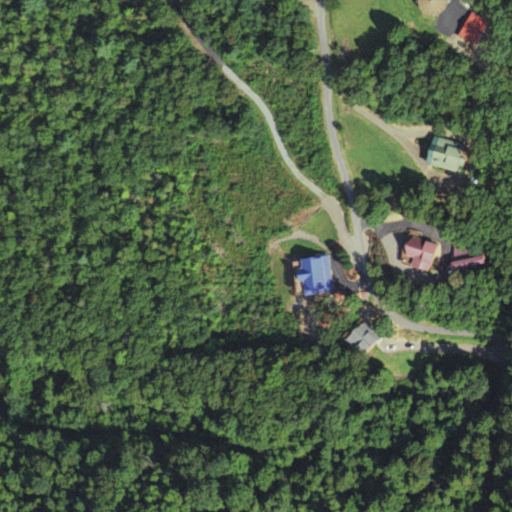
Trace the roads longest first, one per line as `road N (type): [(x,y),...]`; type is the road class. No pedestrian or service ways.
road 1 (residential): [(490,511),(510,396),(508,354),(489,334),(408,323),(376,293),(329,110),(322,0)]
road 2 (residential): [(400,511),(442,476),(511,375)]
